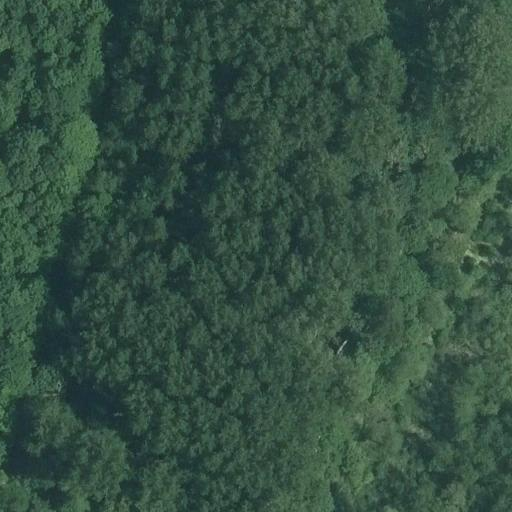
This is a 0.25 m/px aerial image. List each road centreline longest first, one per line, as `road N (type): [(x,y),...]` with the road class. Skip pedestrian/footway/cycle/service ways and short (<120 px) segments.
road 1 (track): [(511,32),(314,511)]
road 2 (track): [(0,486),(126,0)]
